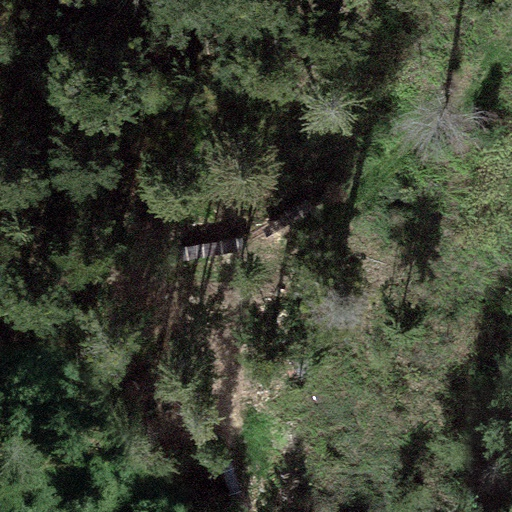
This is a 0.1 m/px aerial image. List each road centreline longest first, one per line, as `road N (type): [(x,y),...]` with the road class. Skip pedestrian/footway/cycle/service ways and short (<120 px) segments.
road 1 (track): [(0,289),(288,264),(511,51)]
road 2 (track): [(286,511),(175,273)]
